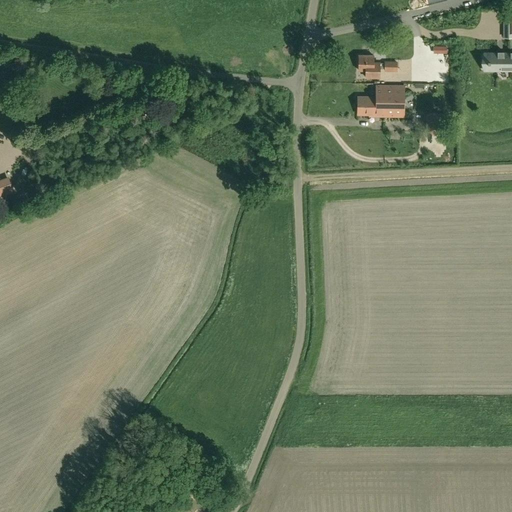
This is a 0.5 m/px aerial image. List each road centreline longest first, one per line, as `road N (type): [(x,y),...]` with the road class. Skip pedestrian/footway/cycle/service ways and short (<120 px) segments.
road 1 (unclassified): [(236,511),(299,348),(297,178)]
road 2 (unclassified): [(297,178),(511,169)]
road 3 (track): [(190,70),(0,41)]
road 4 (unclassified): [(297,178),(299,84),(314,0)]
